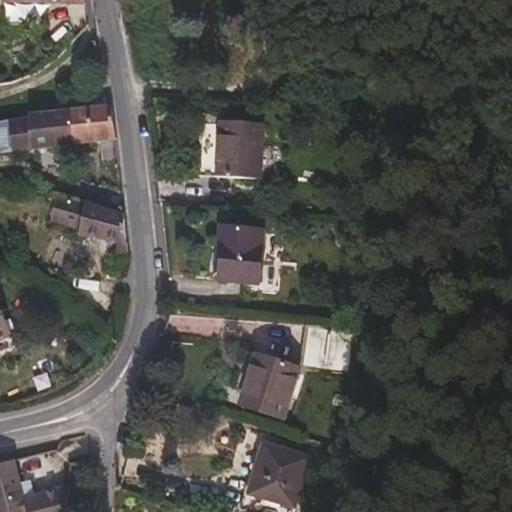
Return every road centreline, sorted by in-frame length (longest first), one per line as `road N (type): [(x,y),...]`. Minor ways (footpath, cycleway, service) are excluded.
road 1 (tertiary): [(121,375),(144,319),(146,251),(110,0)]
road 2 (unclassified): [(121,375),(92,511)]
road 3 (tertiary): [(0,432),(96,404),(121,375)]
